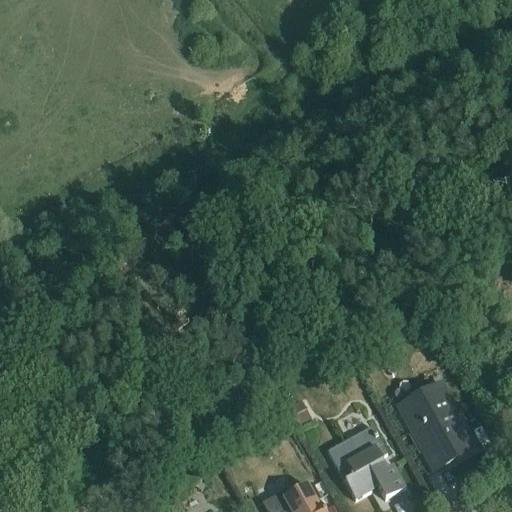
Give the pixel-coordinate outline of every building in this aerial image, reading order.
[(338,286),(320,295),(333,322),(351,313),(338,286)] [(440,386),(396,410),(434,477),(477,453),(440,386)] [(274,402),(258,409),(271,441),(288,434),(274,402)] [(300,403),(289,409),(299,429),(311,422),(300,403)] [(371,431),(327,455),(355,505),(378,492),(385,504),(406,493),(392,469),(386,472),(380,462),(387,458),(371,431)] [(281,496),(262,506),(265,511),(321,511),(308,488),(284,501),(281,496)]
